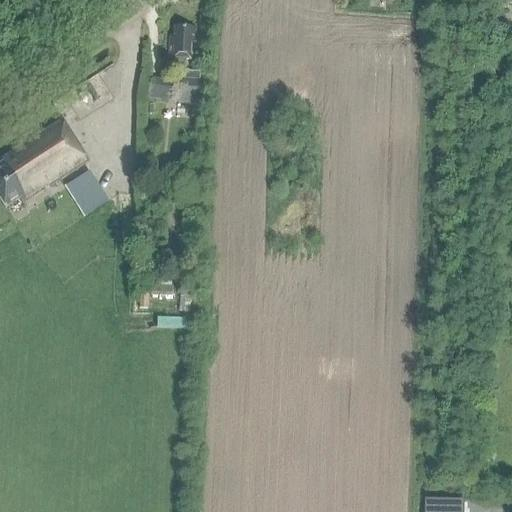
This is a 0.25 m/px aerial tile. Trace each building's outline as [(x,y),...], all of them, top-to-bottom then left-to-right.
[(174,59),(173,71),(172,81),(148,79),(146,100),(163,101),(164,95),(173,96),(173,102),(196,104),(199,73),(184,72),(185,60),(192,60),(194,28),(173,27),(173,37),(168,36),(167,59),(174,59)] [(21,205),(87,162),(60,119),(0,157),(0,162),(1,164),(0,164),(0,203),(4,209),(18,200),(21,205)] [(82,216),(106,201),(101,193),(77,208),(82,216)] [(171,298),(171,288),(150,287),(149,297),(171,298)] [(146,309),(147,293),(138,293),(138,309),(146,309)] [(188,314),(190,297),(178,296),(177,313),(188,314)]
